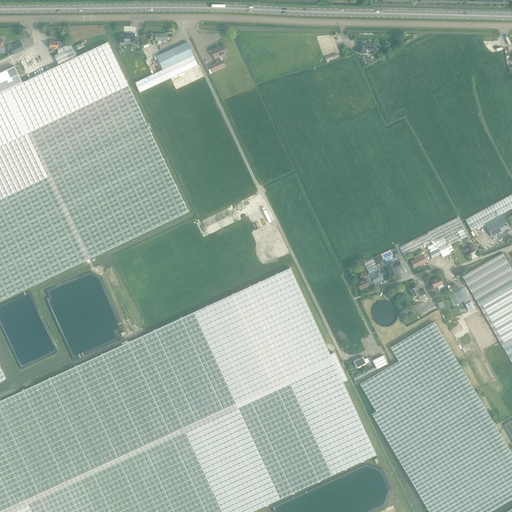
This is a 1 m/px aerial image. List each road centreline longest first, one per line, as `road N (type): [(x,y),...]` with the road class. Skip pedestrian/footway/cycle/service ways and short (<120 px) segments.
road 1 (unclassified): [(511,26),(0,19)]
road 2 (primary): [(0,9),(511,16)]
